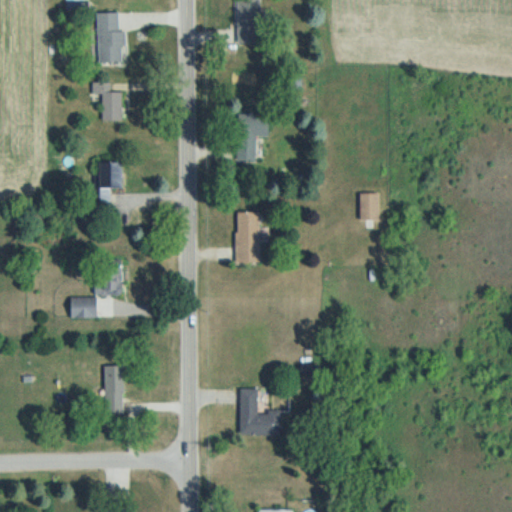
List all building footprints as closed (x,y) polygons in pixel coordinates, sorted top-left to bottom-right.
[(236,0),(235,45),(262,45),(263,0),(236,0)] [(100,13),(100,63),(125,63),(125,13),(100,13)] [(104,95),(104,121),(124,121),(124,92),(113,92),(113,83),(94,83),(94,94),(104,95)] [(239,161),(258,162),(259,136),(272,136),(273,116),(240,114),(239,161)] [(127,162),(97,162),(97,208),(113,208),(113,190),(127,190),(127,162)] [(382,194),(361,194),(361,221),(382,221),(382,194)] [(264,264),(264,213),(238,213),(238,264),(264,264)] [(97,271),(97,296),(124,296),(124,271),(97,271)] [(100,297),(72,297),(72,318),(100,318),(100,297)] [(125,365),(106,365),(106,405),(125,405),(125,365)] [(241,436),(284,436),(284,411),(260,411),(260,389),(242,389),(241,436)]
